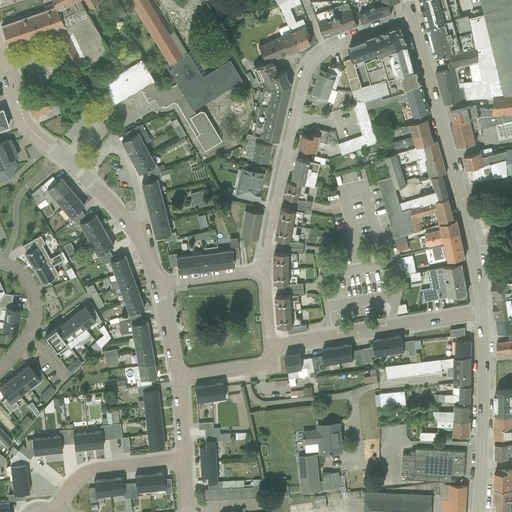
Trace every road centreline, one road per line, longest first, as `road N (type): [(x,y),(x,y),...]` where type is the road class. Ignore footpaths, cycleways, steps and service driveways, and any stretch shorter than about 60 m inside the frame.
road 1 (unclassified): [(411,16),(337,42),(310,63),(259,270)]
road 2 (tertiary): [(481,311),(466,217),(411,16)]
road 3 (residential): [(271,346),(481,311)]
road 4 (tertiary): [(477,511),(481,311)]
road 5 (residential): [(85,177),(24,123),(0,49)]
road 6 (residential): [(183,459),(92,470),(75,479),(57,511)]
road 7 (residential): [(135,235),(134,186),(114,147),(85,177)]
road 8 (residential): [(0,370),(27,338),(34,314),(24,278),(0,262)]
